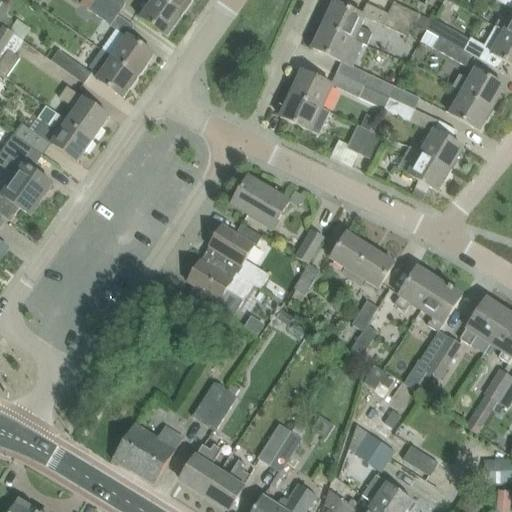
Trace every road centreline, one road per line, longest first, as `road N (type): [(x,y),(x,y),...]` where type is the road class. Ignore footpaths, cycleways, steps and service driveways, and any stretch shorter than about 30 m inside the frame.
road 1 (residential): [(64,364),(87,363),(235,138)]
road 2 (residential): [(160,96),(6,311),(7,328)]
road 3 (residential): [(440,234),(245,143)]
road 4 (residential): [(245,143),(316,0)]
road 5 (secondary): [(143,511),(25,442)]
